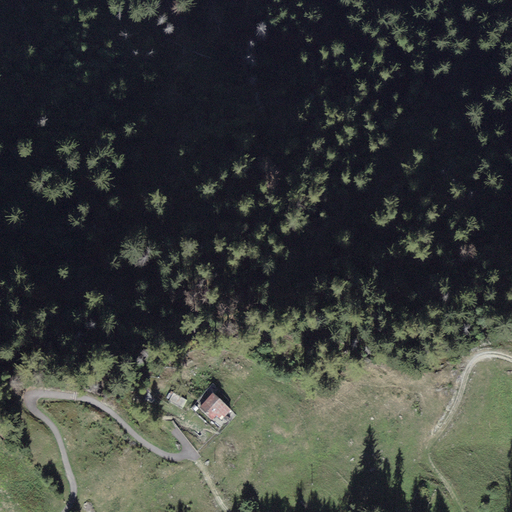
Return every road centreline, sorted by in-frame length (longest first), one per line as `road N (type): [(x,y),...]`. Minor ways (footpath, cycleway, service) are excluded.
road 1 (track): [(73,500),(62,445),(32,409),(41,394),(86,398),(162,455),(178,459),(188,451),(195,459)]
road 2 (track): [(458,511),(426,462),(427,447),(474,361),(511,361)]
